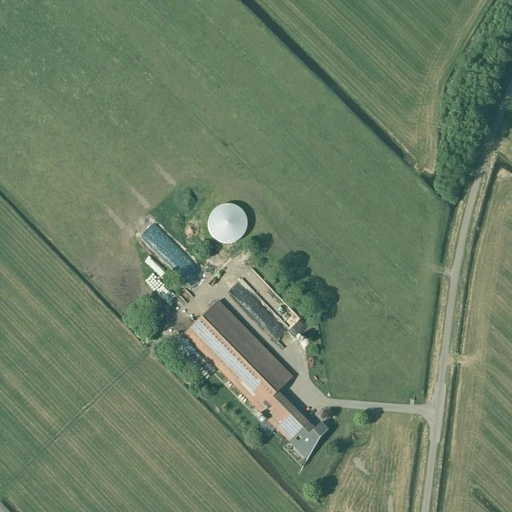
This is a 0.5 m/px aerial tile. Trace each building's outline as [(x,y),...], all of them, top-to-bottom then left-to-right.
[(212,242),(212,244),(212,245),(212,246),(213,248),(213,249),(214,251),(215,252),(215,253),(216,254),(217,255),(218,256),(219,256),(221,257),(222,258),(224,258),(226,258),(227,258),(228,258),(230,258),(231,257),(233,257),(234,256),(235,255),(236,255),(237,253),(238,252),(239,251),(239,250),(240,249),(240,248),(240,247),(241,245),(241,244),(241,242),(240,241),(240,239),(240,238),(239,237),(238,236),(238,235),(237,234),(236,233),(235,232),(234,232),(232,231),(231,230),(230,230),(228,230),(227,230),(225,230),(224,230),(223,230),(222,230),(220,231),(219,232),(218,233),(216,234),(215,235),(215,236),(214,237),(213,238),(213,239),(212,241),(212,242)] [(260,281),(254,278),(255,275),(249,271),(243,282),(256,289),(260,281)] [(301,323),(269,285),(266,286),(259,292),(255,294),(242,278),(239,282),(227,287),(229,290),(248,313),(253,311),(268,321),(270,316),(258,301),(255,295),(264,302),(281,321),(285,324),(287,328),(279,332),(275,336),(286,343),(280,351),(292,346),(296,341),(292,339),(289,336),(296,333),(302,324),(301,323)] [(184,289),(180,293),(189,301),(193,297),(184,289)] [(276,405),(270,399),(292,378),(217,302),(184,334),(289,442),(298,433),(304,439),(296,446),(308,458),(319,439),(327,431),(320,423),(313,430),(283,399),(276,405)]
